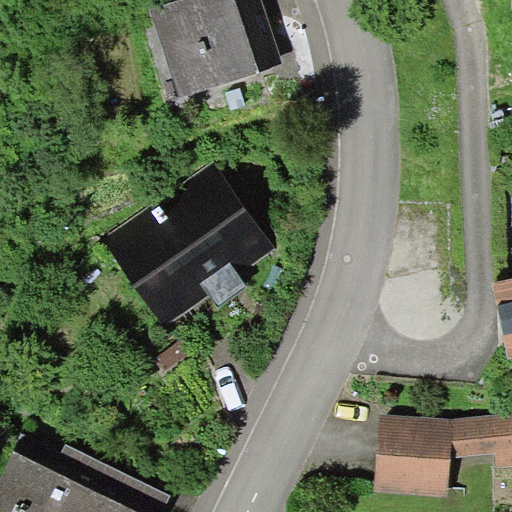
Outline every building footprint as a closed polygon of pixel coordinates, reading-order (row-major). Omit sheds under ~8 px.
[(236,0),(176,0),(149,9),(179,98),(261,70),(236,0)] [(113,112),(88,112),(89,139),(113,139),(113,112)] [(276,248),(213,159),(102,237),(165,327),(210,296),(219,309),(248,288),(239,274),(276,248)] [(511,277),(492,282),(509,358),(511,357),(511,277)] [(511,412),(454,417),(380,412),(374,490),(447,496),(452,455),(496,451),(498,467),(511,466),(511,412)] [(22,434),(0,480),(0,511),(161,511),(170,494),(66,444),(61,453),(22,434)]
